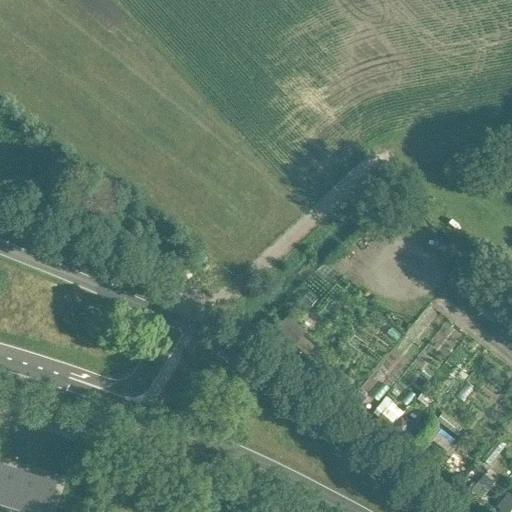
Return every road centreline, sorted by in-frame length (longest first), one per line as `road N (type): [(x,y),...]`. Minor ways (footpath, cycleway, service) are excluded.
road 1 (tertiary): [(414,511),(172,324)]
road 2 (tertiary): [(125,402),(361,511)]
road 3 (tertiary): [(172,324),(0,248)]
road 4 (tertiary): [(0,360),(125,402)]
